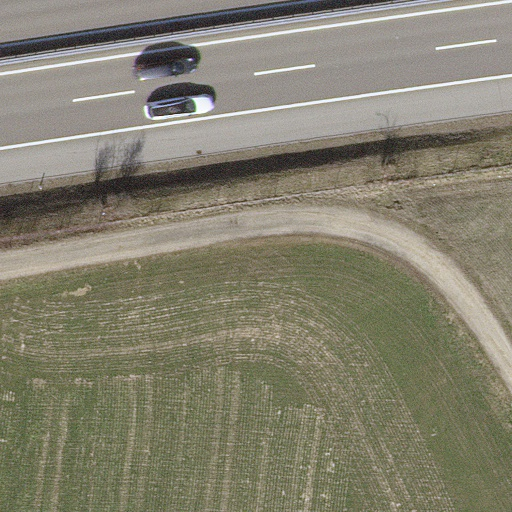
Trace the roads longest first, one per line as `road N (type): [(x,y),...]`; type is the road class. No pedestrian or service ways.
road 1 (residential): [(511,380),(449,276),(351,222),(0,278)]
road 2 (motorway): [(0,113),(511,39)]
